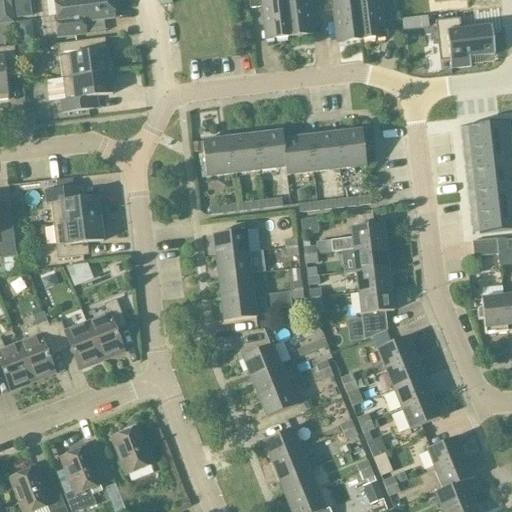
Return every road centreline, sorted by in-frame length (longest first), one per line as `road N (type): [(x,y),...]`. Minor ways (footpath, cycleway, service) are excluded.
road 1 (residential): [(511,401),(478,396),(434,294),(408,89)]
road 2 (residential): [(168,104),(342,75),(386,75),(408,89)]
road 3 (residential): [(160,377),(131,157)]
road 4 (residential): [(0,438),(160,377)]
road 5 (residential): [(213,511),(160,377)]
road 6 (residential): [(131,157),(80,140),(0,150)]
